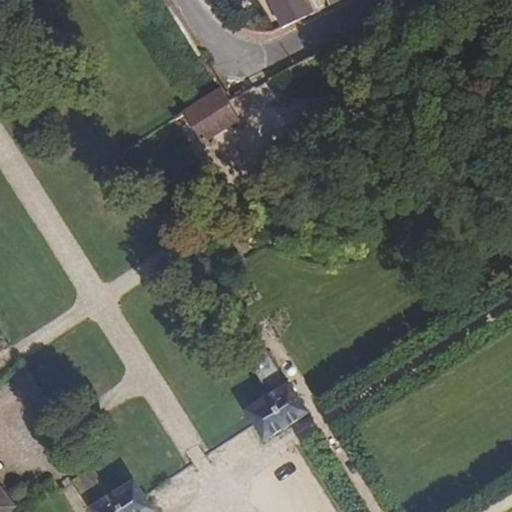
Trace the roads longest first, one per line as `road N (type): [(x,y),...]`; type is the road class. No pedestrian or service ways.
road 1 (unknown): [(261,51),(264,87),(251,125),(209,200),(168,245),(94,297)]
road 2 (residential): [(184,0),(228,66),(377,0)]
